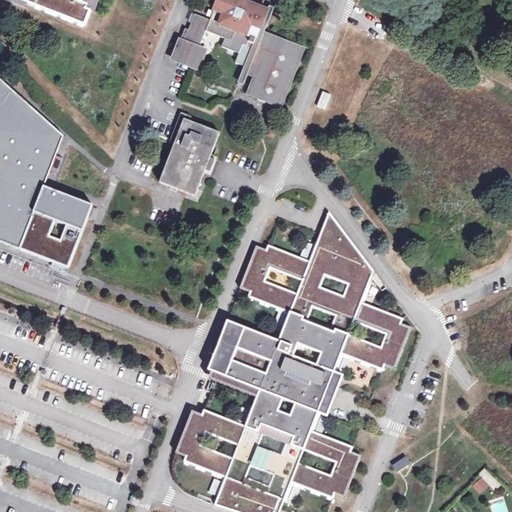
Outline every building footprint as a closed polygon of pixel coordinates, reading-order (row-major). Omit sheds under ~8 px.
[(4,0),(26,9),(28,3),(85,26),(91,11),(86,9),(88,5),(95,8),(98,0),(4,0)] [(268,10),(242,0),(218,0),(211,20),(195,14),(189,31),(186,29),(174,59),(193,67),(204,37),(207,31),(225,38),(222,47),(240,54),(238,59),(236,63),(245,67),(243,71),(247,73),(247,75),(254,77),(249,93),(282,106),(305,48),(264,32),(260,31),(268,10)] [(274,7),(270,6),(268,10),(260,31),(264,32),(273,12),(274,7)] [(211,39),(204,37),(193,67),(200,69),(209,45),(211,39)] [(497,83),(487,78),(482,85),(492,91),(497,83)] [(0,243),(57,265),(67,269),(91,206),(42,187),(62,136),(0,80),(0,243)] [(330,95),(323,92),(318,107),(326,109),(330,95)] [(220,133),(184,120),(161,183),(196,196),(220,133)] [(363,304),(375,274),(331,216),(312,264),(270,247),(269,252),(259,248),(242,290),(252,294),(250,299),(292,315),(281,344),(230,324),(211,372),(215,373),(212,380),(213,381),(212,383),(259,401),(248,429),(207,413),(205,417),(194,413),(178,455),(188,459),(187,463),(228,479),(217,507),(232,511),(282,511),(293,484),(335,500),(337,495),(347,499),(363,457),(353,454),(355,449),(313,432),(320,414),(329,418),(337,398),(345,378),(336,374),(343,356),(352,360),(385,372),(387,368),(397,371),(413,329),(403,325),(405,321),(363,304)] [(417,282),(413,277),(408,282),(412,286),(417,282)] [(407,457),(393,466),(398,472),(412,464),(407,457)] [(482,479),(476,486),(481,491),(488,484),(482,479)]
